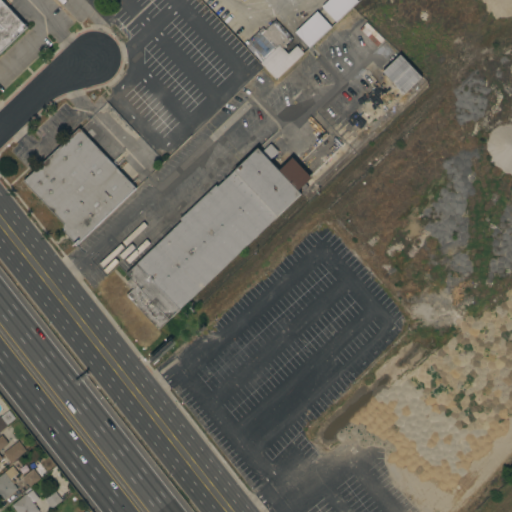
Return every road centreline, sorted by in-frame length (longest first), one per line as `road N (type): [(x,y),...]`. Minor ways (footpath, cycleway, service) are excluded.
road 1 (primary): [(230,511),(0,219)]
road 2 (residential): [(59,295),(311,53)]
road 3 (motorway): [(166,511),(0,302)]
road 4 (motorway): [(0,362),(118,511)]
